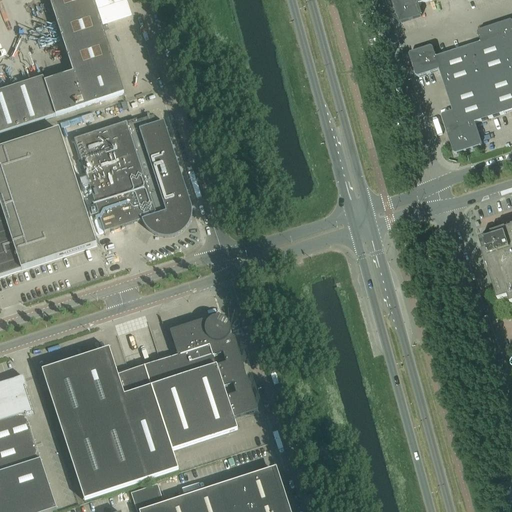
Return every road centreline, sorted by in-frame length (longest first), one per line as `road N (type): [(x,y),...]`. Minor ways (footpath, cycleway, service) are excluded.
road 1 (secondary): [(449,511),(371,228)]
road 2 (secondary): [(354,234),(430,511)]
road 3 (unclassified): [(222,256),(138,0)]
road 4 (unclassified): [(305,511),(229,275)]
road 5 (unclassified): [(511,424),(441,206)]
road 6 (secondary): [(291,0),(348,214)]
road 7 (secondary): [(366,208),(310,0)]
road 8 (unclassified): [(434,186),(388,41)]
road 9 (unclassified): [(348,214),(222,256)]
road 10 (unclassified): [(229,275),(354,234)]
road 11 (unclassified): [(388,41),(511,1)]
road 12 (unclassified): [(0,348),(121,308)]
road 13 (unclassified): [(116,290),(0,328)]
